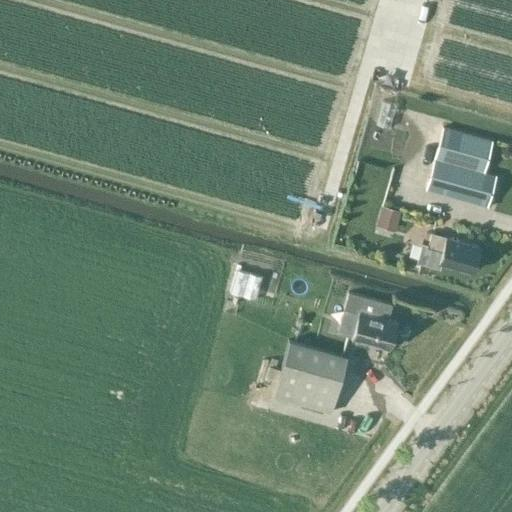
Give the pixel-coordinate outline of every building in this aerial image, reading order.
[(488,204),(497,172),(486,170),(494,141),(443,127),(426,187),(488,204)] [(381,169),(381,166),(380,163),(379,161),(377,159),(375,158),(372,157),(370,156),(367,156),(364,157),(362,158),(361,159),(360,162),(359,164),(359,167),(359,169),(359,171),(361,173),(362,175),(364,177),(367,177),(369,177),(372,177),(374,177),(376,176),(378,174),(380,172),(381,169)] [(401,210),(381,205),(375,226),(395,231),(401,210)] [(478,243),(431,230),(427,243),(422,242),(417,259),(438,265),(439,259),(471,268),(478,243)] [(386,349),(393,326),(393,323),(385,321),(389,305),(346,293),(341,309),(356,314),(349,339),(386,349)] [(287,340),(271,396),(329,412),(345,356),(287,340)] [(353,371),(355,351),(347,350),(344,370),(353,371)]
